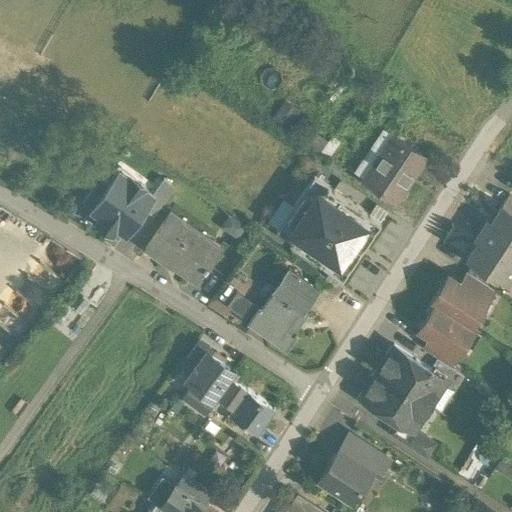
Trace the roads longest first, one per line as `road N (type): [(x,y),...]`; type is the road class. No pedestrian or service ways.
road 1 (residential): [(0,197),(322,396)]
road 2 (residential): [(322,396),(475,160)]
road 3 (residential): [(322,396),(249,511)]
